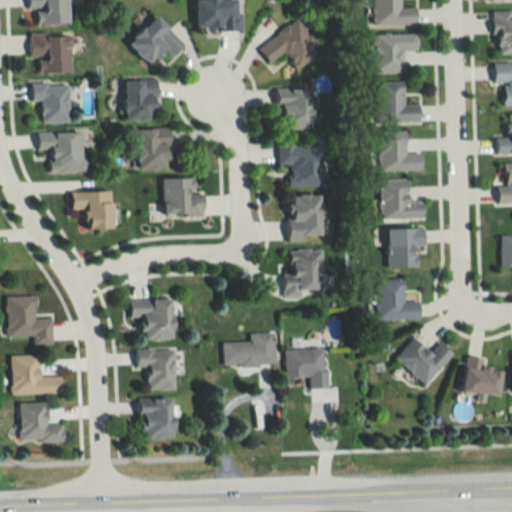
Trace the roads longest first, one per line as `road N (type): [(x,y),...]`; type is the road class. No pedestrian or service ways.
road 1 (secondary): [(0,505),(511,488)]
road 2 (residential): [(0,160),(86,313),(103,502)]
road 3 (residential): [(215,79),(234,130),(242,240),(227,251),(127,255),(70,283)]
road 4 (residential): [(449,0),(454,290)]
